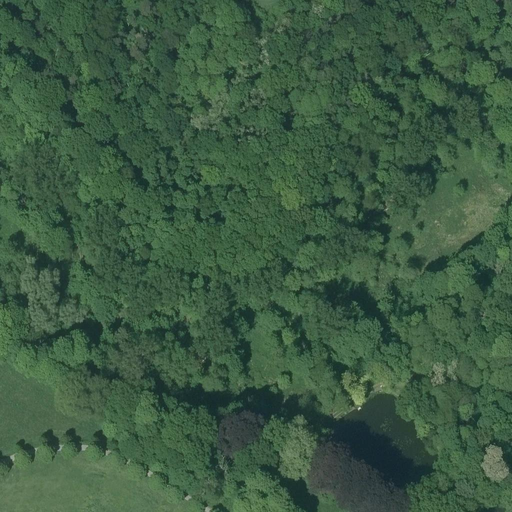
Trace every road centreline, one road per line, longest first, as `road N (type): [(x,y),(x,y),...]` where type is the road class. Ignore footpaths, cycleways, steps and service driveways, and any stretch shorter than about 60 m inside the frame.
road 1 (track): [(283,511),(248,491),(269,452),(316,433),(398,377)]
road 2 (track): [(0,465),(25,451),(96,448),(212,511)]
